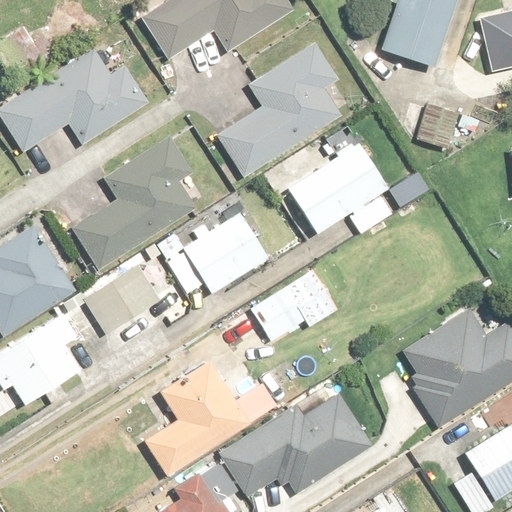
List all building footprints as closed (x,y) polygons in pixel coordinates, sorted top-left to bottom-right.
[(223,50),(293,8),(288,0),(168,0),(139,18),(163,59),(211,30),(223,50)] [(455,0),(395,0),(379,47),(433,65),(455,0)] [(77,144),(144,102),(106,39),(0,104),(0,115),(22,152),(65,125),(77,144)] [(217,134),(242,174),(336,114),(328,100),(343,90),(313,42),(250,82),(264,104),(217,134)] [(455,112),(423,104),(416,139),(448,146),(455,112)] [(192,169),(168,133),(101,179),(116,202),(70,234),(95,270),(195,202),(178,179),(192,169)] [(378,196),(386,190),(354,142),(285,187),(316,236),(347,216),(360,235),(390,215),(378,196)] [(204,282),(210,291),(265,256),(238,213),(164,259),(186,293),(204,282)] [(0,337),(74,289),(31,223),(0,242),(0,337)] [(137,260),(62,311),(87,348),(163,297),(137,260)] [(331,305),(309,272),(252,310),(274,343),(331,305)] [(471,303),(403,348),(419,372),(408,378),(440,428),(511,381),(511,331),(506,323),(490,333),(471,303)] [(73,335),(59,313),(0,352),(0,386),(3,391),(10,387),(21,403),(78,365),(62,342),(73,335)] [(247,422),(209,363),(158,396),(173,420),(142,440),(165,475),(247,422)] [(307,419),(295,400),(218,451),(246,494),(269,478),(278,492),(288,485),(295,495),(372,444),(341,397),(307,419)] [(511,425),(464,456),(446,468),(455,481),(451,484),(468,511),(494,511),(488,501),(511,485),(511,425)] [(223,511),(198,472),(171,489),(180,502),(164,511),(223,511)]
